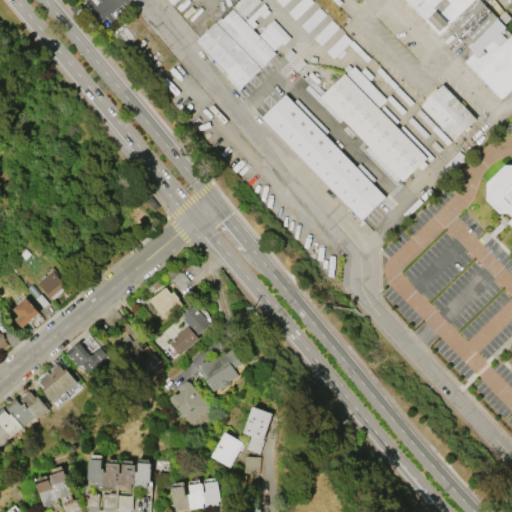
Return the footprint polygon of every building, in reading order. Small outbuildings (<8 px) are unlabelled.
[(275,0),(274,1),(282,10),(292,0),(275,0)] [(310,0),(301,0),(287,14),(296,23),(314,4),(310,0)] [(505,12),(511,19),(503,25),(511,34),(511,89),(502,99),(465,61),(474,52),(450,27),(441,36),(414,8),(406,0),(480,0),(499,18),(505,12)] [(318,8),(299,27),(308,36),(327,17),(318,8)] [(196,40),(241,87),(275,53),(232,9),(222,19),(220,17),(196,40)] [(331,21),(313,40),(322,49),(340,31),(331,21)] [(343,35),(325,55),(333,62),(351,42),(343,35)] [(303,80),(309,86),(305,90),(339,125),(342,122),(368,148),(365,151),(396,184),(399,181),(403,185),(426,163),(429,166),(435,160),(384,107),(389,103),(354,67),(330,89),(317,76),(312,81),(307,77),(303,80)] [(442,84),(476,118),(454,140),(420,105),(442,84)] [(285,94),(261,117),(361,220),(385,196),(285,94)] [(511,164),(502,164),(484,182),(483,200),(499,216),(507,214),(510,218),(505,223),(511,229),(511,164)] [(179,290),(166,273),(175,266),(181,273),(183,272),(190,281),(179,290)] [(68,286),(53,299),(39,282),(54,269),(68,286)] [(158,279),(162,284),(152,292),(149,288),(152,284),(158,279)] [(151,299),(166,287),(171,293),(174,291),(179,299),(183,305),(177,309),(173,304),(171,306),(176,312),(166,320),(151,299)] [(14,309),(26,297),(40,312),(27,324),(14,309)] [(195,305),(210,324),(197,334),(185,319),(186,318),(183,314),(195,305)] [(198,339),(179,354),(170,343),(175,339),(173,337),(187,326),(198,339)] [(0,334),(9,345),(0,352),(0,334)] [(113,348),(127,335),(133,341),(139,336),(149,347),(139,356),(135,351),(124,360),(113,348)] [(99,349),(109,361),(89,378),(68,351),(80,341),(92,356),(99,349)] [(213,391),(198,368),(201,367),(200,365),(208,359),(209,361),(217,356),(218,359),(234,348),(243,362),(235,368),(240,376),(220,389),(219,387),(213,391)] [(160,362),(144,377),(135,369),(152,353),(160,362)] [(77,380),(53,402),(44,391),(45,390),(39,383),(59,364),(66,372),(68,371),(77,380)] [(191,424),(171,401),(172,400),(170,398),(176,392),(178,394),(181,391),(178,387),(186,380),(188,382),(189,381),(211,406),(191,424)] [(40,398),(49,409),(35,421),(33,419),(0,447),(0,415),(18,400),(20,402),(31,392),(38,399),(40,398)] [(260,453),(247,449),(251,435),(244,433),(253,406),(273,413),(260,453)] [(211,457),(225,431),(244,442),(231,468),(211,457)] [(260,457),(259,473),(245,473),(245,456),(260,457)] [(152,463),(150,487),(135,486),(135,484),(132,483),(132,488),(103,486),(103,484),(90,483),(91,479),(88,479),(89,459),(102,460),(101,469),(107,469),(107,463),(121,463),(120,472),(122,472),(123,464),(136,464),(136,471),(138,471),(138,462),(152,463)] [(59,502),(44,507),(37,482),(49,478),(50,479),(52,479),(50,473),(65,469),(72,493),(58,498),(59,502)] [(217,481),(221,504),(205,507),(205,505),(177,510),(177,507),(174,507),(170,488),(184,485),(186,495),(190,494),(189,485),(202,483),(203,492),(206,492),(205,483),(217,481)]
